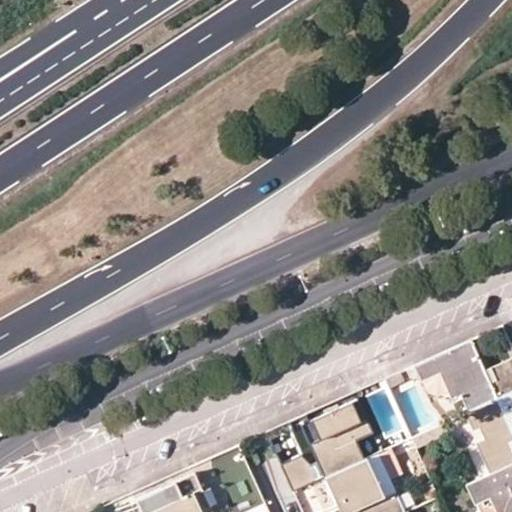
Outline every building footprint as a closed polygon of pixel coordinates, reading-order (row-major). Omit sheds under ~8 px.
[(511,391),(511,371),(495,380),(488,383),(469,341),(413,366),(421,382),(423,381),(439,374),(447,390),(452,403),(460,399),(467,412),(495,399),(511,391)] [(495,380),(511,371),(511,357),(490,368),(495,380)] [(397,373),(382,380),(387,389),(401,382),(397,373)] [(447,390),(439,374),(423,381),(427,391),(436,395),(447,390)] [(511,391),(495,399),(510,432),(511,431),(511,391)] [(488,473),(511,462),(511,450),(508,441),(511,439),(511,435),(510,432),(495,399),(467,412),(463,414),(472,430),(478,427),(484,438),(475,442),(488,473)] [(323,477),(362,460),(353,440),(370,432),(356,400),(300,426),(323,477)] [(440,424),(427,430),(431,439),(444,433),(440,424)] [(475,442),(484,438),(478,427),(472,430),(464,433),(469,445),(475,442)] [(362,460),(323,477),(339,511),(402,511),(376,453),(362,460)] [(280,465),(285,476),(308,465),(298,456),(280,465)] [(511,511),(511,462),(488,473),(464,484),(477,511),(511,511)] [(292,491),(315,481),(308,465),(285,476),(292,491)] [(210,511),(193,473),(136,499),(141,511),(210,511)]
